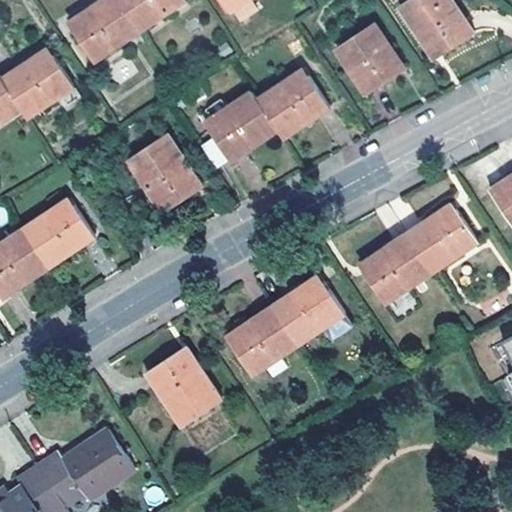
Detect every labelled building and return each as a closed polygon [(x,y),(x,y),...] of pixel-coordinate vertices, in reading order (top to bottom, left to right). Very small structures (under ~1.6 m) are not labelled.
[(94,13),(73,28),(95,61),(142,30),(122,0),(101,0),(90,7),(94,13)] [(122,0),(142,30),(186,0),(122,0)] [(247,0),(224,0),(231,11),(247,0)] [(452,0),(407,0),(401,4),(423,38),(428,35),(442,55),(474,34),(452,0)] [(94,13),(90,7),(86,10),(69,22),(73,28),(94,13)] [(393,47),(376,21),(337,46),(368,94),(401,72),(387,51),(393,47)] [(428,35),(423,38),(436,58),(442,55),(428,35)] [(50,46),(29,59),(32,65),(54,52),(50,46)] [(387,51),(401,72),(407,69),(393,47),(387,51)] [(76,87),(54,52),(32,65),(29,59),(1,77),(23,110),(28,118),(76,87)] [(306,68),(284,82),(288,87),(309,73),(306,68)] [(331,106),(309,73),(288,87),(284,82),(258,98),(279,130),(284,138),(331,106)] [(0,124),(23,110),(1,77),(0,74),(0,124)] [(231,113),(210,127),(232,161),(279,130),(258,98),(253,90),(228,106),(231,113)] [(231,113),(228,106),(206,120),(210,127),(231,113)] [(165,212),(198,190),(184,169),(190,165),(169,132),(130,157),(165,212)] [(184,169),(198,190),(204,186),(190,165),(184,169)] [(511,176),(491,190),(511,222),(511,176)] [(53,217),(74,203),(70,197),(49,211),(53,217)] [(96,236),(74,203),(53,217),(49,211),(23,227),(49,267),(96,236)] [(452,203),(431,217),(435,223),(457,209),(452,203)] [(435,223),(431,217),(406,233),(433,272),(479,242),(457,209),(435,223)] [(23,227),(0,242),(0,290),(4,296),(49,267),(23,227)] [(385,303),(433,272),(406,233),(381,251),(385,257),(363,271),(385,303)] [(359,265),(363,271),(385,257),(381,251),(359,265)] [(319,274),(298,288),(301,294),(323,280),(319,274)] [(301,294),(298,288),(273,305),(299,343),(345,313),(323,280),(301,294)] [(252,374),(299,343),(273,305),(248,322),(252,328),(231,342),(252,374)] [(227,336),(231,342),(252,328),(248,322),(227,336)] [(511,336),(497,345),(511,372),(502,377),(511,396),(511,336)] [(186,346),(181,349),(195,371),(201,368),(186,346)] [(222,399),(201,368),(195,371),(181,349),(147,371),(183,425),(222,399)] [(58,450),(38,463),(66,506),(86,493),(90,499),(136,469),(107,427),(62,457),(58,450)] [(22,484),(12,491),(0,498),(0,511),(57,511),(66,506),(38,463),(17,477),(22,484)] [(0,487),(0,498),(12,491),(6,484),(0,487)]
